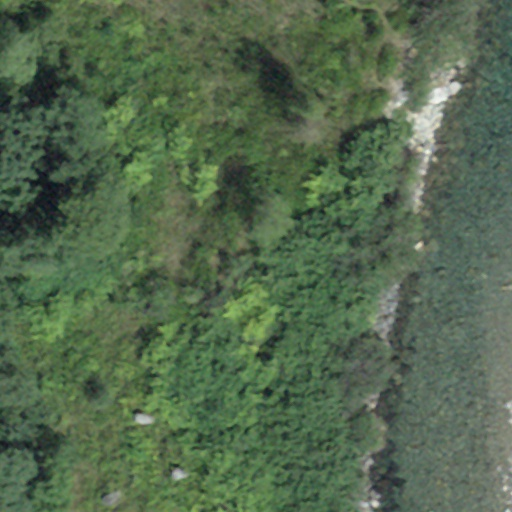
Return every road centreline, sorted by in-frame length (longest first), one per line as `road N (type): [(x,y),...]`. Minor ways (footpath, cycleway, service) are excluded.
road 1 (track): [(176,511),(231,450),(371,40)]
road 2 (track): [(87,444),(141,260),(146,146),(172,0)]
road 3 (track): [(0,297),(32,368),(135,511)]
